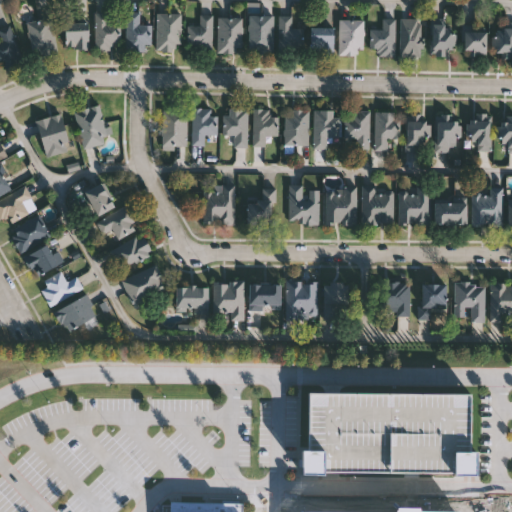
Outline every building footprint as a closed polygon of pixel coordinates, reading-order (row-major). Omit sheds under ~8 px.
[(150,23),(150,51),(126,51),(126,11),(140,11),(140,23),(150,23)] [(120,22),(120,42),(112,42),(112,50),(95,50),(95,12),(107,12),(107,22),(120,22)] [(180,13),(180,49),(156,49),(156,13),(180,13)] [(211,52),(195,52),(195,44),(187,44),(187,25),(199,25),(199,15),(211,15),(211,52)] [(273,15),(272,52),(248,52),(248,15),(273,15)] [(278,52),(278,16),(292,16),(292,27),(301,27),(301,52),(278,52)] [(58,52),(34,57),(26,23),(50,17),(58,52)] [(241,17),(241,50),(217,50),(217,17),(241,17)] [(395,18),(395,56),(378,56),(378,48),(370,48),(370,28),(381,28),(381,18),(395,18)] [(400,56),(400,18),(421,18),(421,56),(400,56)] [(339,54),(339,19),(364,19),(364,54),(339,54)] [(87,21),(87,49),(65,49),(65,21),(87,21)] [(511,21),(511,56),(492,56),(492,32),(502,32),(502,21),(511,21)] [(432,54),(432,23),(444,23),(444,32),(455,32),(455,48),(445,48),(445,54),(432,54)] [(0,41),(1,41),(0,38),(0,28),(10,25),(21,62),(0,68),(0,41)] [(310,27),(333,27),(333,53),(310,53),(310,27)] [(463,54),(463,28),(485,28),(485,54),(463,54)] [(100,105),(109,143),(83,148),(74,110),(100,105)] [(162,109),(186,109),(186,149),(162,149),(162,109)] [(216,135),(205,135),(205,146),(191,146),(191,109),(216,109),(216,135)] [(233,135),(224,135),(224,109),(247,109),(247,147),(233,147),(233,135)] [(309,145),(284,145),(284,109),(309,109),(309,145)] [(313,149),(313,110),(338,110),(338,139),(326,139),(326,149),(313,149)] [(266,136),(266,147),(252,147),(252,111),(277,111),(277,136),(266,136)] [(345,139),(345,111),(369,111),(369,149),(356,149),(356,139),(345,139)] [(374,151),(374,112),(397,112),(397,139),(387,139),(387,151),(374,151)] [(69,151),(45,157),(37,120),(61,114),(69,151)] [(477,151),(477,141),(471,141),(471,114),(491,114),(491,151),(477,151)] [(436,151),(436,115),(458,115),(458,151),(436,151)] [(511,116),(511,154),(507,154),(507,144),(499,144),(499,116),(511,116)] [(427,121),(427,151),(405,151),(405,121),(427,121)] [(0,162),(8,158),(0,142),(0,162)] [(0,194),(0,169),(10,189),(0,194)] [(97,216),(83,192),(100,183),(114,207),(97,216)] [(203,225),(203,185),(234,185),(234,224),(203,225)] [(0,213),(0,200),(24,186),(37,208),(8,226),(0,213)] [(288,223),(288,187),(319,187),(318,223),(288,223)] [(273,188),(273,225),(246,225),(246,202),(261,202),(261,188),(273,188)] [(325,188),(356,188),(356,225),(325,225),(325,188)] [(362,188),(392,188),(392,225),(362,225),(362,188)] [(429,225),(398,225),(398,188),(429,188),(429,225)] [(502,227),(471,227),(471,194),(488,194),(488,188),(502,188),(502,227)] [(434,225),(434,196),(465,196),(465,225),(434,225)] [(112,231),(103,235),(96,221),(129,206),(139,229),(116,240),(112,231)] [(11,227),(42,218),(48,240),(17,249),(11,227)] [(142,234),(152,254),(124,268),(114,248),(142,234)] [(59,264),(34,277),(24,257),(49,244),(59,264)] [(134,302),(122,282),(154,263),(166,283),(134,302)] [(76,276),(82,288),(50,307),(41,291),(47,288),(43,281),(60,271),(66,282),(76,276)] [(244,281),(244,320),(230,320),(230,312),(213,312),(213,281),(244,281)] [(317,281),(317,318),(285,318),(285,281),(317,281)] [(342,308),(342,318),(323,318),(323,282),(347,282),(347,308),(342,308)] [(454,317),(454,282),(484,282),(484,322),(468,322),(468,318),(454,317)] [(511,320),(490,320),(490,282),(511,282),(511,320)] [(248,309),(248,284),(279,284),(279,309),(248,309)] [(446,284),(446,316),(420,316),(420,284),(446,284)] [(175,286),(207,286),(207,312),(175,312),(175,286)] [(410,286),(410,315),(380,315),(380,286),(410,286)] [(54,310),(87,295),(96,316),(64,331),(54,310)] [(454,474),(323,473),(323,478),(302,478),(302,449),(307,449),(308,393),(471,394),(471,454),(475,454),(475,478),(454,478),(454,474)] [(172,502),(172,511),(240,511),(241,504),(172,502)]
